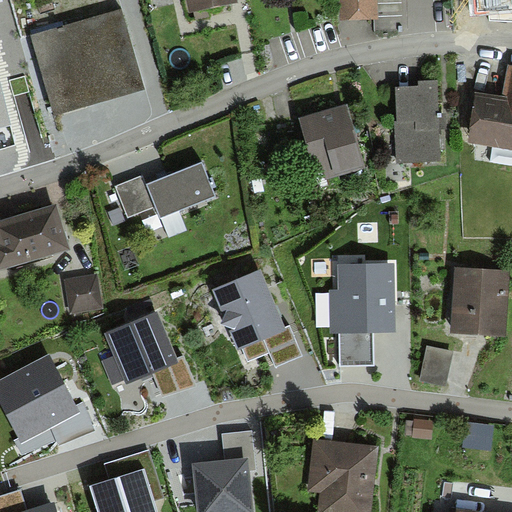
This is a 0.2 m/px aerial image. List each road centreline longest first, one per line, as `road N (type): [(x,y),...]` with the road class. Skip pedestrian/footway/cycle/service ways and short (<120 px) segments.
road 1 (residential): [(0,188),(347,54),(424,39),(511,39)]
road 2 (residential): [(511,411),(353,392),(225,411),(13,475)]
